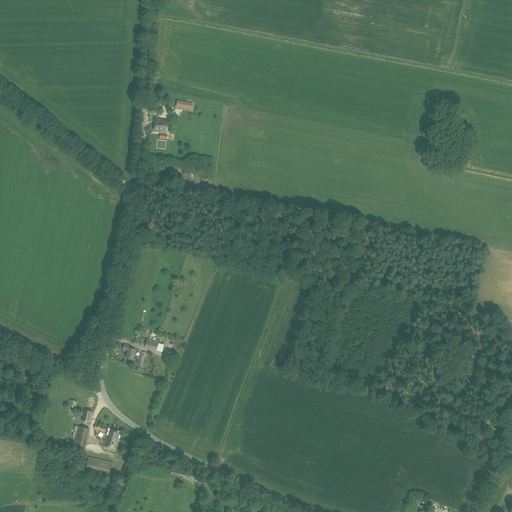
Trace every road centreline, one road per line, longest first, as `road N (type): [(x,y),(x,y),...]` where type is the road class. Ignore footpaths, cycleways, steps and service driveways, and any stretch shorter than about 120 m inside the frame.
road 1 (tertiary): [(318,511),(156,440),(104,397),(102,353),(137,193)]
road 2 (unclassified): [(137,193),(152,0)]
road 3 (tertiary): [(137,193),(0,90)]
